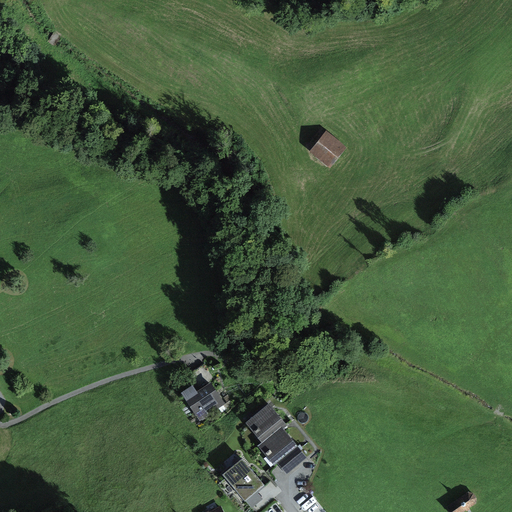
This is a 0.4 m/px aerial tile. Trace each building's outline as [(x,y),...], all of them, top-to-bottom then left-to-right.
[(326,129),(309,150),(330,167),(347,146),(326,129)] [(193,383),(181,391),(200,420),(208,414),(205,410),(216,403),(219,407),(225,403),(211,381),(197,390),(193,383)] [(269,402),(246,421),(262,441),(282,425),(284,427),(287,424),(269,402)] [(258,444),(274,464),(277,462),(298,445),(284,427),(282,425),(262,441),(258,444)] [(287,474),(308,457),(298,445),(277,462),(287,474)] [(242,456),(222,472),(245,500),(246,499),(252,506),(262,498),(257,492),(264,486),(263,484),(264,483),(242,456)] [(468,491),(447,506),(451,511),(461,511),(476,502),(477,496),(474,492),(468,491)]
